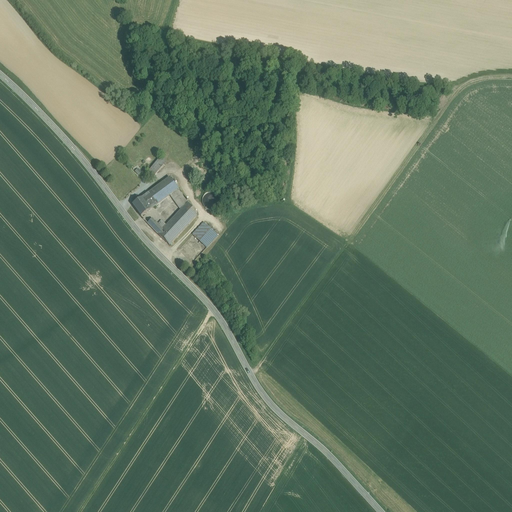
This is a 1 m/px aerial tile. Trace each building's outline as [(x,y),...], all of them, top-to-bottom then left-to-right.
[(159,159),(147,174),(152,178),(165,163),(159,159)] [(169,179),(149,194),(157,205),(170,195),(177,190),(169,179)] [(188,204),(177,190),(170,195),(170,197),(180,211),(183,208),(188,204)] [(213,193),(209,193),(206,194),(204,196),(202,199),(202,203),(203,206),(206,209),(209,210),(212,211),(216,210),(218,207),(220,204),(220,200),(219,197),(216,194),(213,193)] [(145,197),(153,208),(157,205),(149,194),(145,197)] [(153,208),(145,197),(141,200),(150,211),(153,208)] [(150,211),(141,200),(141,199),(132,206),(141,218),(150,211)] [(162,230),(157,235),(169,246),(197,217),(188,204),(183,208),(180,211),(166,226),(162,230)] [(152,220),(147,224),(157,235),(162,230),(160,228),(157,225),(152,220)] [(204,223),(193,235),(207,248),(218,236),(204,223)] [(195,261),(207,248),(193,235),(181,247),(195,261)]
